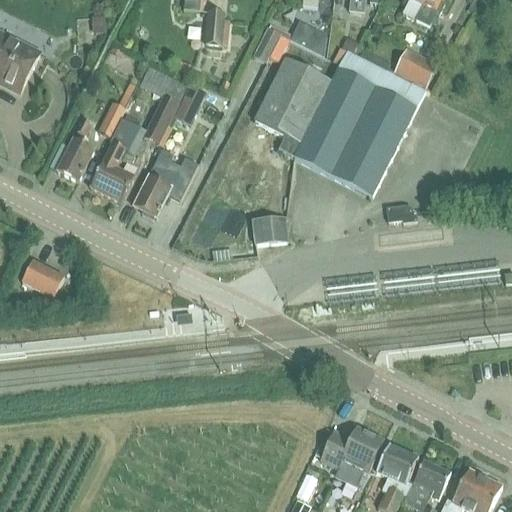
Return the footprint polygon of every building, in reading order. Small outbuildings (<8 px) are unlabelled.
[(191,0),(186,0),(185,14),(199,15),(200,2),(205,2),(205,0),(191,0)] [(303,0),(302,11),(317,13),(318,0),(303,0)] [(351,0),(349,17),(364,18),(366,0),(351,0)] [(441,8),(445,0),(412,0),(410,5),(424,12),(417,25),(429,31),(435,18),(439,20),(445,10),(441,8)] [(224,23),(225,18),(208,17),(206,48),(222,50),(222,49),(228,50),(230,24),(224,23)] [(105,36),(104,21),(94,21),(95,37),(105,36)] [(376,29),(371,38),(379,42),(384,33),(376,29)] [(265,68),(280,40),(268,34),(254,62),(265,68)] [(318,36),(309,54),(325,62),(328,41),(318,36)] [(0,39),(0,88),(20,99),(40,60),(0,39)] [(342,53),(353,59),(358,48),(348,42),(342,53)] [(425,92),(436,71),(408,56),(397,77),(425,92)] [(333,89),(295,163),(371,202),(421,104),(425,97),(385,77),(347,58),(332,88),(333,89)] [(285,65),(254,126),(276,138),(286,143),(279,155),(295,163),(333,89),(332,88),(285,65)] [(189,79),(193,70),(184,67),(181,77),(189,79)] [(163,103),(163,104),(144,143),(159,150),(178,111),(188,91),(149,71),(139,91),(163,103)] [(220,93),(226,96),(230,88),(224,85),(220,93)] [(191,131),(208,97),(191,89),(174,122),(191,131)] [(111,143),(126,113),(118,109),(103,139),(111,143)] [(81,149),(91,129),(83,125),(70,152),(58,176),(58,177),(79,187),(95,156),(81,149)] [(129,153),(138,135),(122,127),(113,145),(129,153)] [(113,147),(103,167),(90,194),(122,209),(135,183),(117,174),(128,154),(113,147)] [(63,148),(51,172),(58,176),(70,152),(63,148)] [(160,187),(175,157),(164,152),(134,212),(157,224),(172,193),(160,187)] [(410,219),(410,214),(403,213),(385,215),(387,229),(401,227),(401,230),(415,228),(414,218),(410,219)] [(287,247),(285,223),(255,226),(258,250),(288,247),(287,247)] [(511,268),(325,287),(328,313),(511,294),(511,268)] [(54,279),(33,270),(23,292),(55,306),(57,301),(65,284),(54,279)] [(185,309),(169,308),(168,329),(184,330),(185,309)] [(358,435),(353,445),(336,437),(322,467),(340,475),(343,468),(368,480),(384,447),(358,435)] [(390,450),(377,477),(389,483),(382,496),(386,498),(379,511),(398,511),(404,500),(406,501),(412,490),(408,488),(419,463),(390,450)] [(451,478),(424,466),(405,508),(412,511),(426,511),(431,501),(439,505),(451,478)] [(493,511),(503,492),(470,475),(453,508),(448,506),(445,511),(493,511)] [(332,511),(350,511),(358,495),(343,489),(332,511)]
